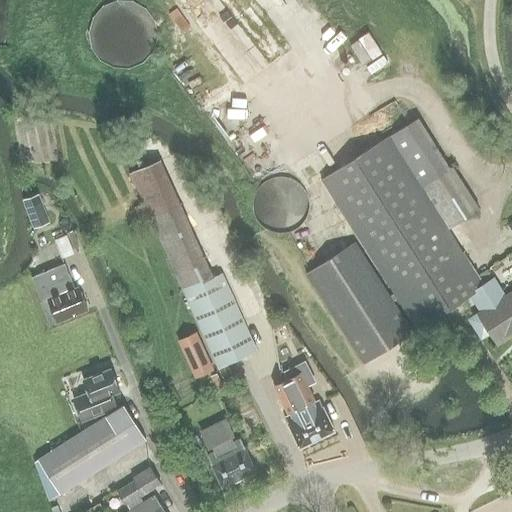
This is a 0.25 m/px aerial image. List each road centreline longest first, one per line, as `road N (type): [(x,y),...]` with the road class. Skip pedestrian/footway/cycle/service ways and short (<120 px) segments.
road 1 (track): [(282,156),(381,93),(413,91),(491,206)]
road 2 (residential): [(307,486),(511,436)]
road 3 (track): [(259,0),(354,110)]
